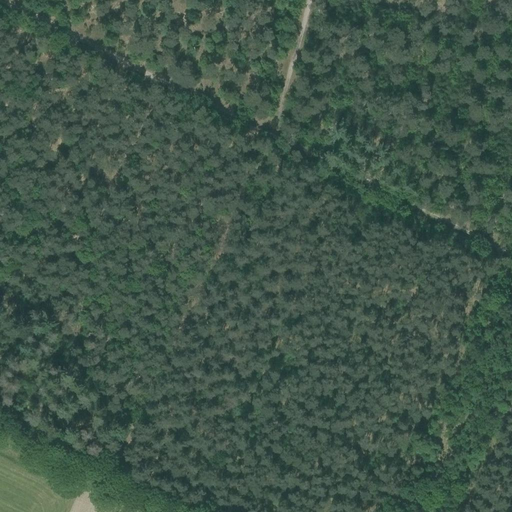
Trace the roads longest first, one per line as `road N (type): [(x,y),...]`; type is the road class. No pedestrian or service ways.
road 1 (track): [(272,142),(0,6)]
road 2 (track): [(511,257),(272,142)]
road 3 (track): [(179,346),(272,142)]
road 4 (track): [(178,511),(0,424)]
road 5 (track): [(114,488),(179,346)]
road 6 (track): [(272,142),(310,0)]
